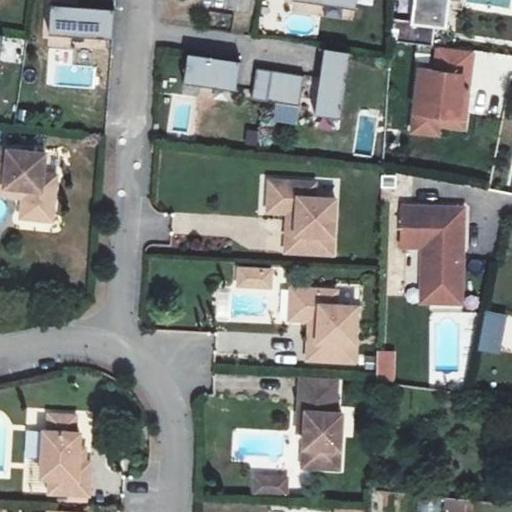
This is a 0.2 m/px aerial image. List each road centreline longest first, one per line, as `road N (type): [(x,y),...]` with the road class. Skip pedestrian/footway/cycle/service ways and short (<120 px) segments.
road 1 (residential): [(115,341),(133,0)]
road 2 (residential): [(115,341),(147,367),(169,406),(166,511)]
